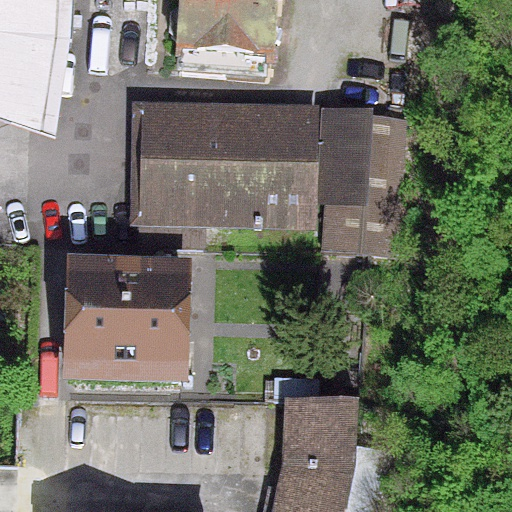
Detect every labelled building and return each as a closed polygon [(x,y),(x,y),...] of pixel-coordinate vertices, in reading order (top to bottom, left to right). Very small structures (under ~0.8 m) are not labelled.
[(0,0),(0,117),(58,139),(72,60),(75,0),(0,0)] [(275,70),(279,0),(176,0),(173,64),(275,70)] [(315,230),(316,120),(144,117),(142,227),(315,230)] [(372,123),(331,121),(326,198),(367,200),(372,123)] [(181,379),(185,281),(74,276),(70,374),(181,379)] [(352,411),(295,409),(293,471),(283,511),(341,511),(351,472),(352,411)]
